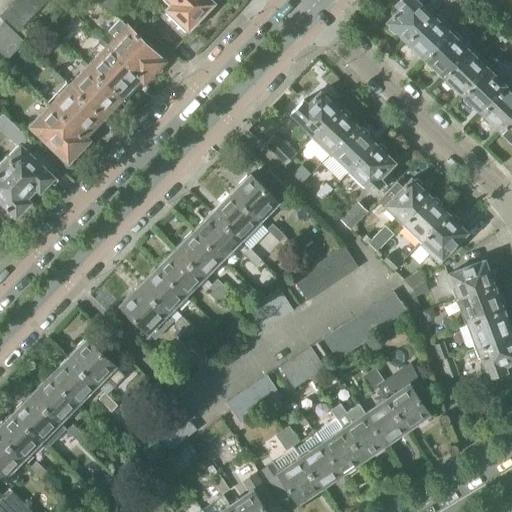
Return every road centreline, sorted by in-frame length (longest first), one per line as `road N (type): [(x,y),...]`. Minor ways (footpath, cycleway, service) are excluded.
road 1 (tertiary): [(0,341),(311,12)]
road 2 (tertiary): [(293,0),(0,305)]
road 3 (residential): [(511,206),(311,12)]
